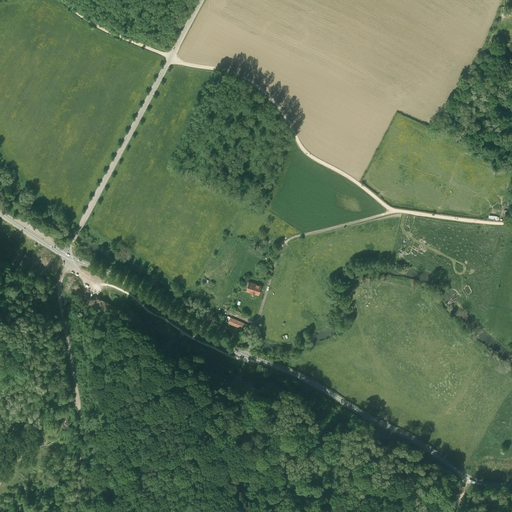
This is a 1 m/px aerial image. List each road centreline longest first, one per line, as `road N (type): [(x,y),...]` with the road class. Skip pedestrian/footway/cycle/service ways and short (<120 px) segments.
road 1 (unclassified): [(511,486),(464,476),(308,380),(228,347),(113,274),(66,255)]
road 2 (unclassified): [(66,255),(201,0)]
road 3 (track): [(118,511),(134,491),(138,431),(164,399),(217,427),(227,472),(248,511)]
road 4 (track): [(66,255),(59,296),(78,407)]
road 5 (track): [(392,211),(511,223)]
